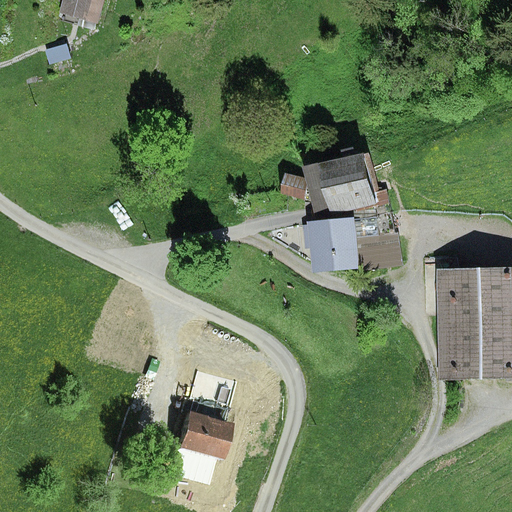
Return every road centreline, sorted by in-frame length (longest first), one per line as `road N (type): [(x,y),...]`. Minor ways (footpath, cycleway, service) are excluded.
road 1 (track): [(0,196),(22,216),(263,340),(295,373),(298,411),(265,511)]
road 2 (track): [(122,266),(230,237),(323,281),(389,296),(428,335),(441,399),(424,456)]
road 3 (track): [(369,511),(397,470),(511,411)]
